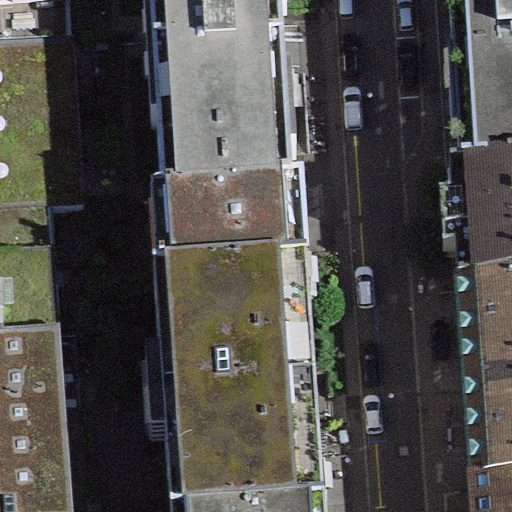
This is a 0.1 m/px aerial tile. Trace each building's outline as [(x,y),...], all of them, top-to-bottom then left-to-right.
[(0,0),(0,213),(49,210),(50,212),(50,213),(84,211),(73,47),(72,47),(72,46),(72,44),(71,44),(69,6),(70,6),(69,0),(0,0)] [(160,198),(161,201),(162,201),(292,191),(290,159),(295,159),(290,80),(285,80),(281,15),(286,15),(286,13),(285,0),(142,0),(145,29),(151,130),(156,129),(160,198)] [(457,143),(459,176),(511,171),(511,0),(442,0),(443,2),(449,1),(453,66),(447,66),(452,144),(457,143)] [(511,171),(459,176),(450,177),(453,222),(441,223),(443,261),(456,260),(458,291),(511,286),(511,171)] [(162,201),(161,201),(151,202),(151,209),(156,272),(156,281),(306,270),(306,272),(307,272),(304,229),(304,224),(301,190),(292,191),(162,201)] [(50,214),(50,213),(50,212),(49,210),(0,213),(0,342),(55,338),(58,338),(50,214)] [(306,272),(306,270),(156,281),(153,281),(159,361),(164,441),(169,511),(304,511),(323,511),(306,272)] [(465,391),(511,387),(511,286),(458,291),(465,391)] [(55,338),(0,342),(0,511),(67,511),(56,339),(55,338)] [(511,387),(465,391),(472,490),(511,487),(511,387)] [(511,511),(511,487),(472,490),(473,511),(511,511)]
